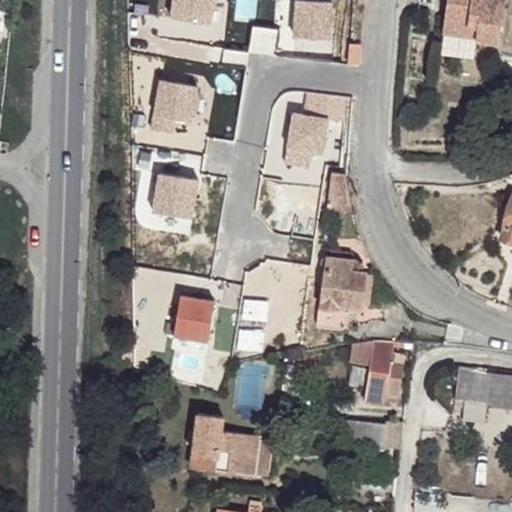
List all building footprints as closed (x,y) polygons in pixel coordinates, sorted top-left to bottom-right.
[(447,0),(444,23),(477,28),(476,40),(499,44),(504,0),(447,0)] [(444,23),(443,33),(476,37),(477,28),(444,23)] [(346,173),(332,172),(329,200),(351,202),(346,173)] [(511,196),(501,238),(511,240),(511,196)] [(351,202),(329,200),(328,208),(353,210),(351,202)] [(361,307),(365,272),(363,272),(363,269),(361,264),(355,260),(327,256),(326,256),(323,257),(322,260),(321,264),(323,268),(326,268),(318,321),(319,323),(320,324),(341,327),(343,326),(344,324),(346,305),(361,307)] [(394,342),(374,340),(364,400),(385,403),(386,397),(397,399),(398,395),(399,395),(404,365),(391,363),(394,342)] [(511,408),(511,376),(459,371),(455,408),(476,410),(475,418),(485,419),(486,406),(511,408)] [(198,412),(190,467),(215,470),(215,468),(255,473),(260,435),(222,430),(224,416),(198,412)] [(398,447),(401,422),(386,420),(386,424),(340,418),(337,445),(384,449),(385,446),(398,447)] [(271,436),(260,435),(255,473),(266,475),(271,436)] [(260,511),(261,503),(250,502),(248,511),(260,511)]
